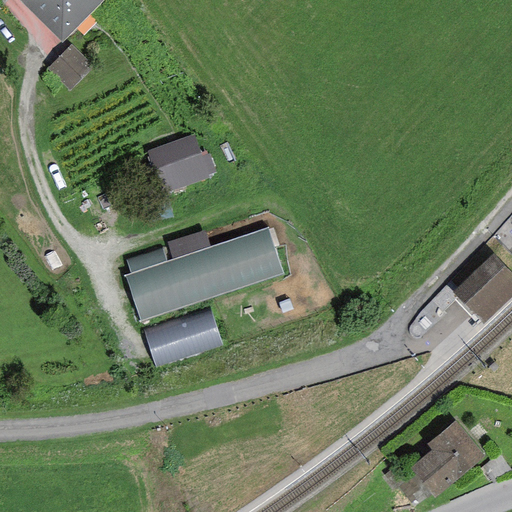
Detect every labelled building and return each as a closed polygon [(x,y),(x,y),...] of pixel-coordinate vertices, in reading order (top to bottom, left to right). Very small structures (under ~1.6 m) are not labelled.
[(102,0),(18,0),(62,42),(102,0)] [(93,66),(70,44),(46,69),(69,91),(93,66)] [(195,136),(147,151),(161,194),(209,179),(195,136)] [(131,274),(124,276),(140,323),(282,275),(267,228),(211,247),(173,260),(166,262),(131,274)] [(167,243),(173,260),(211,247),(205,230),(167,243)] [(126,260),(131,274),(166,262),(162,248),(126,260)] [(511,272),(493,252),(453,290),(458,296),(485,322),(511,296),(511,272)] [(210,311),(144,333),(156,368),(222,347),(210,311)] [(484,456),(454,421),(427,444),(432,450),(410,469),(435,498),(484,456)]
